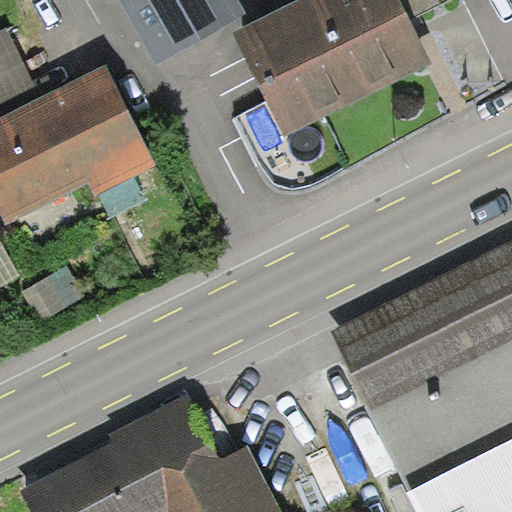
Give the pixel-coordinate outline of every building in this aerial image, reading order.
[(115,0),(157,71),(249,18),(238,0),(115,0)] [(316,0),(237,39),(286,139),(431,68),(409,24),(418,20),(458,0),(316,0)] [(0,105),(36,88),(9,30),(0,34),(0,105)] [(111,69),(0,124),(0,205),(9,223),(85,185),(92,198),(109,190),(158,165),(111,69)] [(511,511),(511,247),(333,336),(420,511),(511,511)] [(112,450),(27,494),(35,511),(281,511),(250,450),(221,464),(187,398),(114,435),(120,446),(112,450)]
